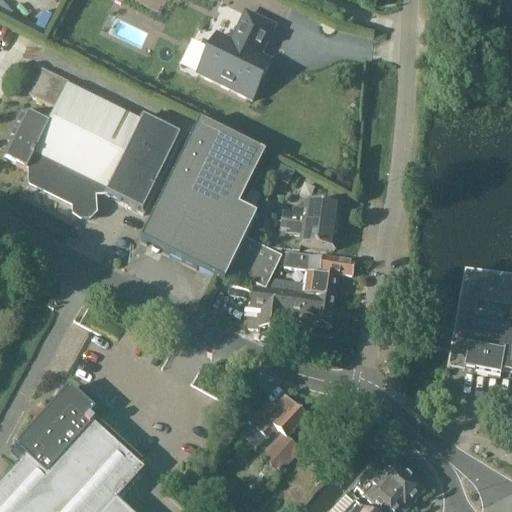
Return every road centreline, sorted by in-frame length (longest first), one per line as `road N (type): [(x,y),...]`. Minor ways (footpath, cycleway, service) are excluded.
road 1 (unclassified): [(409,0),(401,157),(357,389)]
road 2 (unclassified): [(357,389),(240,351),(0,227)]
road 3 (unknown): [(80,268),(0,432)]
road 4 (unknown): [(185,323),(165,444)]
